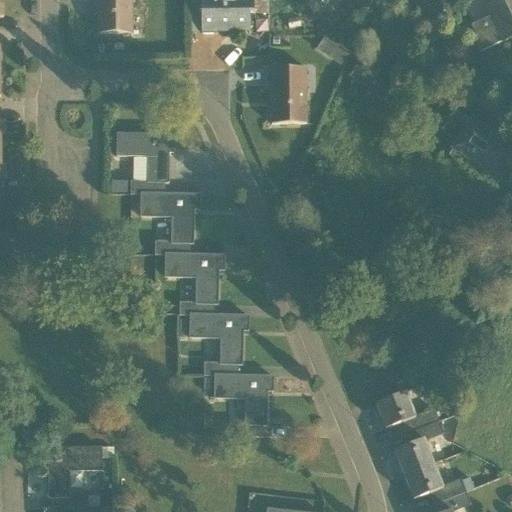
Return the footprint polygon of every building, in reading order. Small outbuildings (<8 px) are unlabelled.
[(130,0),(93,0),(94,6),(98,6),(99,37),(131,36),(130,0)] [(189,0),(189,36),(214,36),(214,29),(248,29),(248,15),(253,15),(252,0),(189,0)] [(511,38),(511,0),(490,0),(493,5),(485,9),(489,18),(468,29),(479,54),(511,38)] [(305,63),(324,62),(323,37),(304,38),(305,63)] [(306,68),(268,69),(269,128),(307,127),(306,68)] [(436,100),(423,120),(434,128),(433,130),(455,144),(449,153),(496,185),(511,162),(511,156),(497,146),(499,143),(436,100)] [(132,159),(131,196),(140,197),(166,198),(168,152),(174,153),(174,138),(116,136),(115,158),(132,159)] [(155,245),(155,257),(187,258),(188,247),(191,248),(192,213),(198,213),(199,199),(166,198),(140,197),(139,219),(172,221),(171,245),(155,245)] [(178,305),(177,317),(213,319),(212,308),(216,308),(217,274),(222,274),(223,259),(187,258),(155,257),(155,274),(164,275),(164,280),(196,281),(195,306),(178,305)] [(207,341),(205,378),(215,379),(238,379),(238,368),(241,368),(242,334),(248,334),(248,320),(213,319),(177,317),(177,340),(207,341)] [(228,426),(228,440),(261,441),(261,429),(266,429),(267,395),(273,395),(273,381),(238,379),(215,379),(214,401),(245,402),(244,426),(228,426)] [(405,393),(375,406),(386,432),(401,425),(406,437),(436,423),(431,411),(423,415),(419,405),(411,409),(405,393)] [(394,454),(403,478),(434,466),(425,444),(442,437),(436,423),(406,437),(410,448),(394,454)] [(101,450),(41,451),(42,466),(48,466),(48,501),(52,501),(52,511),(87,510),(87,496),(68,496),(68,474),(101,474),(101,450)] [(434,466),(403,478),(413,503),(429,497),(434,507),(465,495),(473,492),(469,481),(444,491),(434,466)] [(464,511),(463,509),(470,507),(465,495),(434,507),(435,511),(464,511)]
